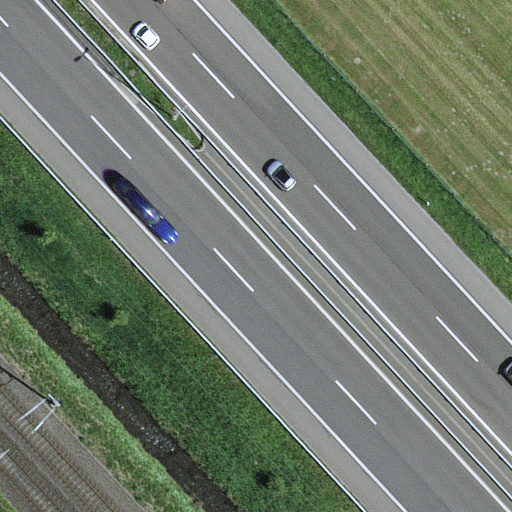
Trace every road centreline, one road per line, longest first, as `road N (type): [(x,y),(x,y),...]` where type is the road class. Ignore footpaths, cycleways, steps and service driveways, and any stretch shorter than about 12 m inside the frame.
road 1 (motorway): [(0,22),(453,511)]
road 2 (motorway): [(511,405),(137,0)]
